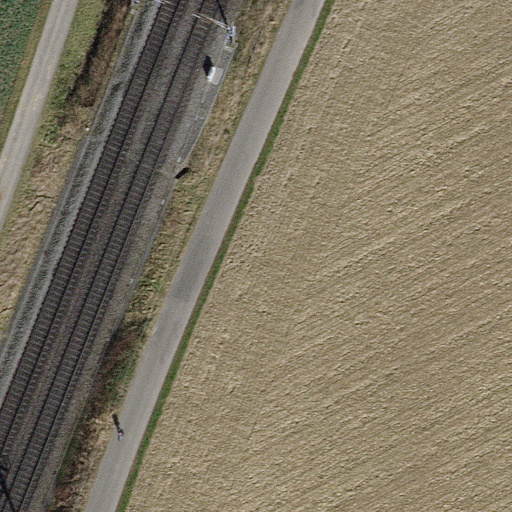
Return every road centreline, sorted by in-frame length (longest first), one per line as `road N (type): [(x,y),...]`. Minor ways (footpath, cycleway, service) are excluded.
road 1 (unclassified): [(320,0),(101,511)]
road 2 (track): [(70,0),(0,198)]
